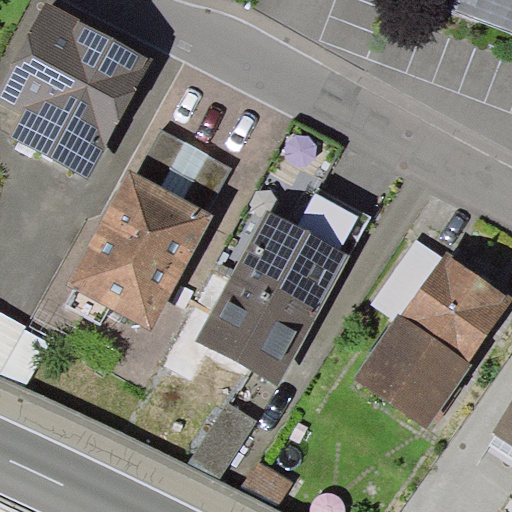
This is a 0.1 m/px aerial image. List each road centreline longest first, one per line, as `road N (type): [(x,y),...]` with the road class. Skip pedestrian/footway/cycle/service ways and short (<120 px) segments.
road 1 (residential): [(149,0),(511,195)]
road 2 (motorway): [(123,511),(0,454)]
